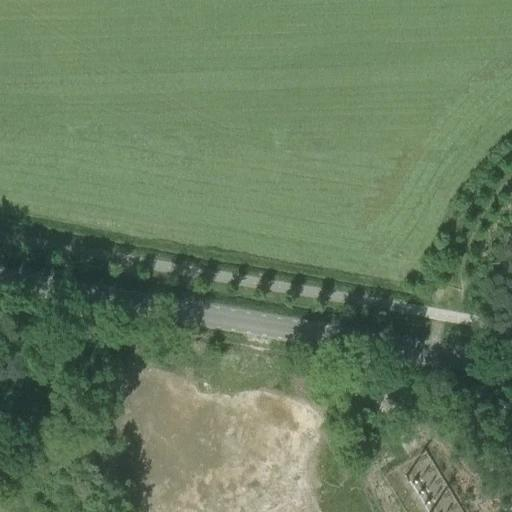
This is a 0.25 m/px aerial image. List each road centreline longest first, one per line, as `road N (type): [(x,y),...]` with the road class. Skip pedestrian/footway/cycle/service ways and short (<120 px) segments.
road 1 (secondary): [(0,279),(511,369)]
road 2 (track): [(441,315),(473,229),(511,174)]
